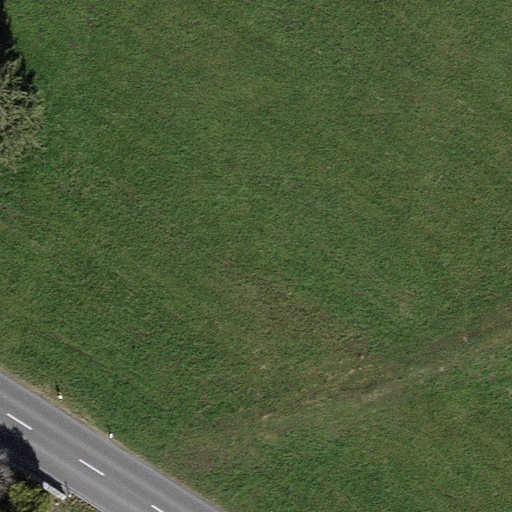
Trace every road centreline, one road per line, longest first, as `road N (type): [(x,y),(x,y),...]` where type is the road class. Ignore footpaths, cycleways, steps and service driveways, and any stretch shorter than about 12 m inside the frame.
road 1 (track): [(511,297),(144,500)]
road 2 (secondary): [(0,408),(163,511)]
